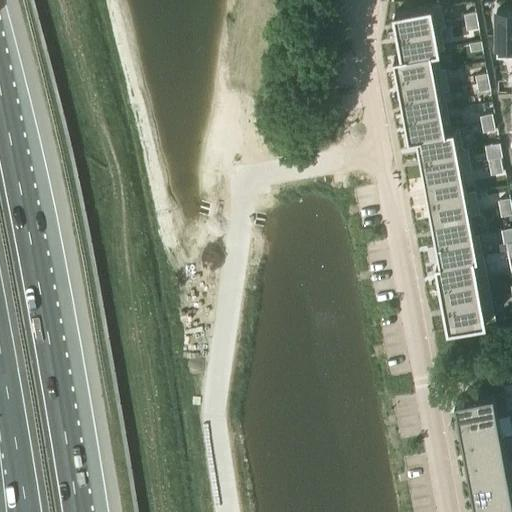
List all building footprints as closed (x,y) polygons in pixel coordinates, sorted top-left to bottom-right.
[(415,7),(394,11),(398,33),(445,25),(441,2),(415,7)] [(511,9),(496,9),(496,56),(511,56),(511,9)] [(476,11),(464,13),(465,21),(477,19),(476,11)] [(477,19),(465,21),(467,29),(479,27),(477,19)] [(402,54),(394,55),(394,56),(444,47),(440,26),(445,26),(445,25),(398,33),(402,54)] [(481,40),(469,42),(471,51),(483,48),(481,40)] [(444,47),(394,56),(398,76),(445,67),(445,66),(440,67),(436,49),(444,48),(444,47)] [(445,67),(398,76),(401,96),(448,88),(445,67)] [(487,72),(475,75),(477,83),(488,80),(487,72)] [(488,80),(477,83),(478,91),(490,88),(488,80)] [(448,88),(401,96),(405,116),(447,108),(444,89),(449,88),(448,88)] [(447,108),(405,116),(409,136),(459,127),(459,126),(451,127),(447,108)] [(492,112),(480,115),(482,123),(494,120),(492,112)] [(493,121),(481,123),(483,131),(495,129),(493,121)] [(459,127),(409,136),(409,137),(417,136),(421,156),(468,147),(468,146),(463,147),(459,127)] [(468,147),(421,156),(425,177),(472,169),(468,147)] [(500,155),(488,158),(490,166),(501,163),(500,155)] [(501,163),(490,166),(491,174),(503,171),(501,163)] [(472,169),(425,177),(429,199),(476,190),(475,189),(466,191),(462,171),(472,169)] [(476,190),(429,199),(433,220),(480,211),(476,190)] [(510,197),(498,200),(500,208),(511,205),(510,197)] [(511,206),(511,205),(500,208),(501,215),(511,213),(511,206)] [(480,211),(433,220),(437,241),(479,233),(479,232),(474,233),(470,214),(480,212),(480,211)] [(440,261),(436,262),(437,263),(483,254),(483,253),(482,253),(479,233),(437,241),(440,261)] [(483,254),(437,263),(441,284),(487,276),(483,254)] [(487,276),(441,284),(444,306),(491,297),(487,276)] [(491,297),(444,306),(449,328),(475,323),(495,319),(491,297)] [(503,391),(455,400),(459,422),(507,413),(503,391)] [(507,413),(459,422),(463,444),(506,436),(506,435),(502,436),(498,416),(507,414),(507,413)] [(506,436),(463,444),(467,465),(511,456),(511,455),(510,456),(506,436)] [(511,456),(467,465),(471,486),(511,478),(511,456)] [(511,478),(471,486),(475,507),(511,500),(511,478)] [(511,511),(511,500),(475,507),(475,508),(478,508),(478,511),(511,511)]
